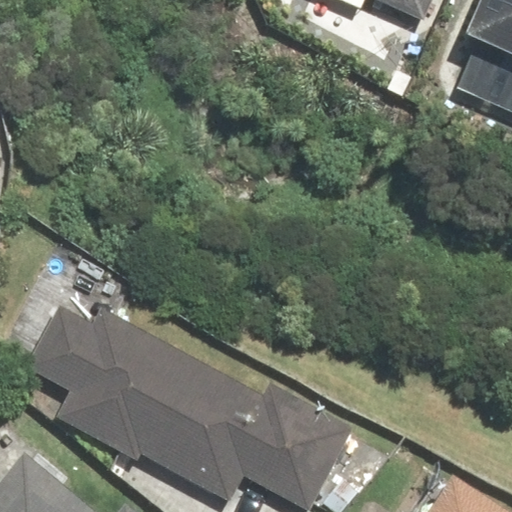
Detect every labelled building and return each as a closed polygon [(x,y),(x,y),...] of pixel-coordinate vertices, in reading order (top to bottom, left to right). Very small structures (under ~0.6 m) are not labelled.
[(339,0),(374,15),(380,0),(435,25),(446,0),(339,0)] [(511,0),(509,0),(490,32),(511,42),(511,0)] [(318,511),(323,511),(362,429),(366,420),(279,380),(276,387),(111,311),(104,326),(69,309),(42,367),(91,390),(74,428),(249,509),(260,485),(318,511)] [(0,511),(156,511),(139,498),(127,511),(111,511),(5,428),(0,434),(0,511)] [(511,511),(453,477),(432,511),(511,511)]
